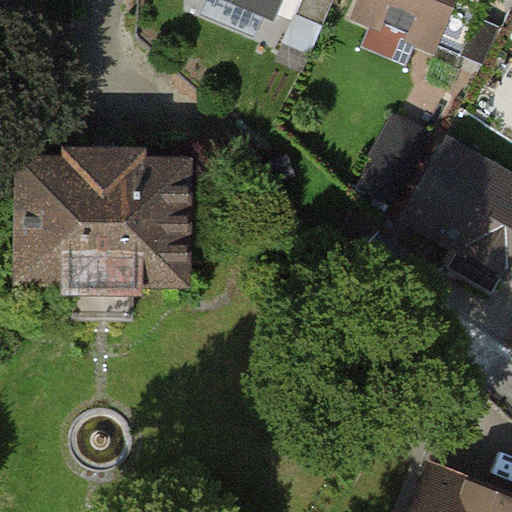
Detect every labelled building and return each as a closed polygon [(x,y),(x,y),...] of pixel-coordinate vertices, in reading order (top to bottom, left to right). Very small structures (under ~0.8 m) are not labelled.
[(332,0),(208,0),(314,44),(332,0)] [(478,0),(363,0),(349,32),(442,76),(478,0)] [(397,107),(368,187),(408,202),(438,122),(397,107)] [(511,264),(511,182),(452,149),(417,210),(511,264)] [(198,170),(19,169),(18,303),(198,304),(198,170)] [(511,511),(511,491),(475,475),(457,511),(511,511)]
